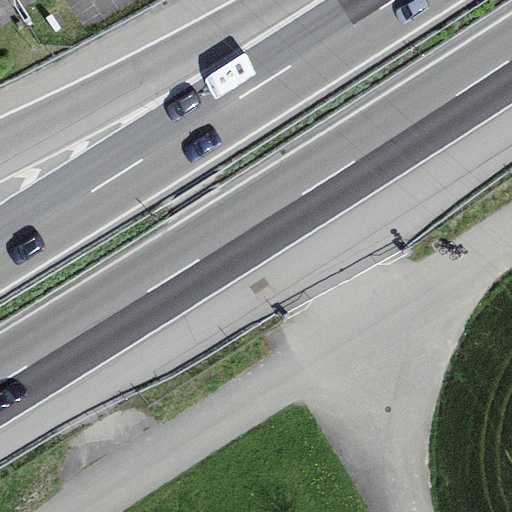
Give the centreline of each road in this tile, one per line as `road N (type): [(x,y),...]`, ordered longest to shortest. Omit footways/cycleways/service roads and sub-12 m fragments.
road 1 (motorway): [(0,382),(511,57)]
road 2 (motorway): [(393,0),(0,247)]
road 3 (motorway): [(379,0),(158,68),(0,148)]
road 4 (unclassified): [(367,511),(511,428)]
